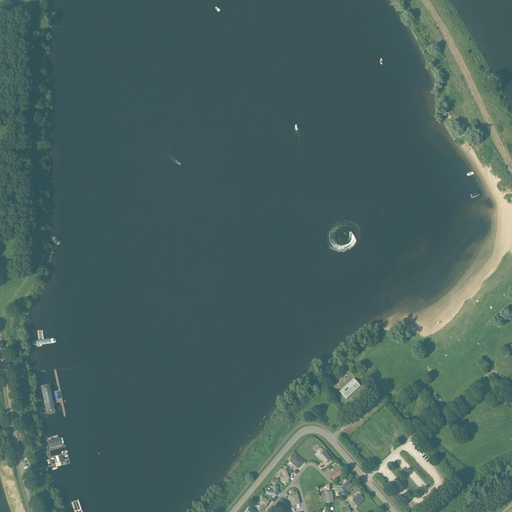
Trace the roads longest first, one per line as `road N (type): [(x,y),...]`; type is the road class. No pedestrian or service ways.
road 1 (track): [(0,323),(28,273),(24,0)]
road 2 (unclassified): [(395,511),(328,437),(311,430),(295,438),(233,511)]
road 3 (unclassified): [(31,511),(0,338)]
